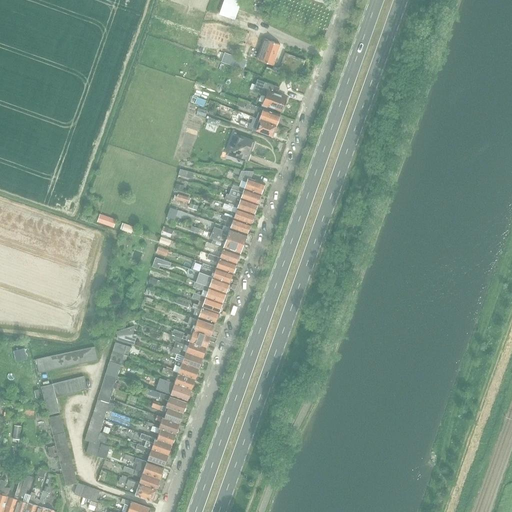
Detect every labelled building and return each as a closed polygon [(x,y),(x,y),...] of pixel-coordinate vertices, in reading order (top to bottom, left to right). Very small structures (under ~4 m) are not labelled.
[(260,13),(262,8),(241,1),(241,0),(223,0),(219,13),(256,26),(259,17),(246,12),(248,9),(260,13)] [(272,65),(279,45),(263,39),(256,59),(272,65)] [(214,59),(242,69),(245,61),(217,51),(214,59)] [(271,67),(271,70),(301,81),(301,78),(298,74),(302,60),(283,53),(278,67),(271,67)] [(200,54),(195,67),(212,73),(216,60),(200,54)] [(259,72),(261,66),(250,62),(248,68),(259,72)] [(278,86),(270,83),(257,78),(252,90),(265,94),(261,104),(266,106),(267,104),(282,110),(284,104),(282,103),(285,96),(276,93),(278,86)] [(260,112),(258,118),(275,124),(278,113),(246,102),(245,106),(260,112)] [(275,124),(258,118),(255,125),(234,117),(233,121),(271,135),(275,124)] [(246,160),(254,140),(233,133),(226,153),(246,160)] [(193,172),(180,169),(178,175),(192,178),(193,172)] [(238,186),(234,184),(243,188),(260,193),(263,184),(250,180),(252,172),(239,171),(234,169),(232,172),(239,174),(237,179),(240,180),(238,186)] [(234,184),(232,184),(230,189),(241,193),(240,197),(257,203),(260,193),(243,188),(234,184)] [(190,197),(178,193),(177,196),(174,195),(173,198),(188,203),(190,197)] [(238,203),(236,207),(253,213),(257,203),(240,197),(239,198),(226,193),(224,199),(238,203)] [(232,218),(226,216),(249,224),(253,213),(236,207),(222,203),(221,208),(234,213),(232,218)] [(173,220),(177,210),(170,207),(166,217),(173,220)] [(99,214),(97,221),(112,226),(114,219),(99,214)] [(249,224),(226,216),(222,214),(221,219),(230,223),(229,228),(246,233),(249,224)] [(212,227),(211,232),(242,243),(246,233),(229,228),(227,232),(212,227)] [(206,240),(205,241),(239,253),(242,243),(211,232),(209,236),(214,238),(213,243),(206,240)] [(159,242),(169,245),(171,240),(161,236),(159,242)] [(239,253),(205,241),(204,246),(220,252),(218,257),(235,263),(239,253)] [(158,247),(156,253),(166,256),(168,250),(158,247)] [(216,262),(215,267),(232,273),(235,263),(218,257),(208,254),(206,259),(216,262)] [(214,272),(212,277),(228,283),(232,273),(215,267),(202,263),(201,267),(214,272)] [(168,273),(153,267),(152,271),(167,276),(168,273)] [(210,282),(208,286),(225,292),(228,283),(212,277),(203,274),(201,279),(210,282)] [(202,289),(200,294),(221,302),(225,292),(208,286),(202,284),(196,282),(195,286),(202,289)] [(221,302),(200,294),(200,296),(193,294),(192,297),(199,300),(197,304),(218,311),(218,310),(220,310),(221,308),(220,306),(221,302)] [(189,302),(177,298),(175,302),(188,306),(189,302)] [(214,322),(218,311),(197,304),(197,305),(195,304),(194,308),(200,311),(198,316),(214,322)] [(197,318),(193,330),(209,336),(214,324),(197,318)] [(134,324),(115,330),(117,335),(116,339),(133,344),(137,334),(133,332),(134,324)] [(171,334),(174,335),(174,336),(182,338),(184,332),(173,329),(171,334)] [(206,347),(209,336),(193,330),(191,334),(186,332),(184,338),(184,339),(188,341),(206,347)] [(206,347),(188,341),(184,339),(184,338),(182,338),(174,336),(173,340),(184,344),(182,350),(202,357),(202,356),(204,356),(205,353),(204,351),(206,347)] [(112,350),(124,353),(128,355),(130,347),(115,342),(112,350)] [(95,346),(89,347),(88,348),(91,361),(98,360),(95,346)] [(200,362),(202,357),(182,350),(173,347),(171,351),(178,353),(176,359),(176,360),(181,361),(181,362),(198,368),(199,367),(201,366),(201,363),(200,362)] [(88,348),(83,349),(81,349),(84,363),(91,361),(88,348)] [(14,351),(16,361),(26,358),(24,349),(14,351)] [(81,349),(77,350),(75,350),(78,364),(84,363),(81,349)] [(75,350),(71,351),(68,352),(71,365),(78,364),(75,350)] [(124,353),(112,350),(109,361),(120,364),(124,353)] [(68,352),(62,353),(65,367),(71,365),(68,352)] [(62,353),(55,354),(58,368),(65,367),(62,353)] [(55,354),(49,356),(52,370),(58,368),(55,354)] [(49,356),(42,357),(45,371),(52,370),(49,356)] [(42,357),(36,359),(39,372),(45,371),(42,357)] [(196,372),(198,368),(181,362),(181,361),(176,360),(175,364),(172,370),(172,371),(194,379),(195,377),(197,377),(198,374),(196,372)] [(193,383),(194,379),(172,371),(172,370),(163,367),(161,371),(171,375),(176,377),(174,383),(191,389),(191,388),(193,387),(194,384),(193,383)] [(105,372),(101,383),(113,387),(117,376),(105,372)] [(83,376),(77,377),(80,391),(87,389),(83,376)] [(77,377),(71,379),(74,392),(80,391),(77,377)] [(189,393),(191,389),(174,383),(161,378),(159,382),(172,387),(170,394),(187,399),(187,398),(189,397),(190,395),(189,393)] [(71,379),(65,380),(68,394),(74,392),(71,379)] [(65,380),(58,382),(62,395),(68,394),(65,380)] [(58,382),(52,383),(55,397),(62,395),(58,382)] [(52,383),(40,386),(46,408),(57,405),(55,397),(52,383)] [(101,383),(98,394),(109,397),(113,387),(101,383)] [(185,408),(184,406),(186,401),(156,391),(149,388),(147,394),(154,396),(155,395),(168,400),(166,406),(182,412),(183,411),(185,410),(185,408)] [(96,398),(94,404),(106,408),(108,402),(96,398)] [(182,418),(181,417),(182,412),(166,406),(162,405),(152,402),(151,406),(166,412),(164,417),(179,423),(179,422),(181,421),(182,418)] [(26,403),(24,413),(33,415),(35,405),(26,403)] [(94,404),(92,410),(104,414),(106,408),(94,404)] [(57,405),(46,408),(47,414),(59,411),(57,405)] [(92,410),(91,416),(102,419),(104,414),(92,410)] [(177,431),(178,429),(177,427),(179,423),(164,417),(149,412),(147,416),(161,421),(158,427),(175,433),(175,432),(177,431)] [(48,417),(50,423),(61,420),(60,414),(48,417)] [(91,416),(89,422),(100,425),(102,419),(91,416)] [(61,420),(50,423),(51,429),(63,426),(61,420)] [(89,422),(87,428),(98,431),(100,425),(89,422)] [(21,426),(14,425),(12,438),(19,439),(21,426)] [(174,439),(173,438),(175,433),(158,427),(157,427),(152,425),(150,430),(159,432),(157,438),(171,444),(172,443),(173,442),(174,439)] [(63,426),(51,429),(53,435),(64,432),(63,426)] [(87,428),(85,433),(96,437),(98,431),(87,428)] [(64,432),(53,435),(54,440),(66,437),(64,432)] [(96,437),(85,433),(83,439),(88,440),(94,442),(96,437)] [(171,450),(170,448),(171,444),(157,438),(141,433),(139,437),(145,439),(143,445),(150,448),(168,454),(168,453),(170,453),(171,450)] [(66,437),(54,440),(55,446),(67,443),(66,437)] [(94,442),(88,440),(84,451),(90,453),(94,442)] [(94,442),(90,453),(95,455),(99,444),(94,442)] [(67,443),(55,446),(57,451),(68,448),(67,443)] [(100,443),(99,444),(95,455),(104,458),(108,446),(100,443)] [(167,460),(166,459),(168,454),(150,448),(143,445),(143,446),(137,443),(136,448),(149,452),(147,459),(164,465),(164,464),(166,463),(167,460)] [(68,448),(57,451),(58,457),(70,454),(68,448)] [(161,472),(163,467),(125,453),(123,458),(137,463),(135,469),(159,478),(159,477),(161,476),(162,474),(161,472)] [(70,454),(58,457),(60,462),(71,460),(70,454)] [(71,460),(60,462),(61,468),(73,465),(71,460)] [(73,465),(61,468),(63,474),(74,471),(73,465)] [(157,483),(159,478),(135,469),(135,470),(125,466),(123,470),(141,476),(139,483),(155,489),(156,488),(157,487),(158,485),(157,483)] [(74,471),(63,474),(64,479),(75,476),(74,471)] [(24,511),(28,502),(30,495),(26,493),(30,480),(31,476),(25,474),(24,479),(20,490),(13,511),(24,511)] [(75,476),(64,479),(65,485),(77,482),(75,476)] [(13,511),(20,490),(24,479),(20,478),(14,498),(8,495),(2,511),(13,511)] [(10,488),(4,487),(6,481),(1,479),(0,481),(0,511),(2,511),(8,495),(7,495),(10,488)] [(154,496),(154,494),(155,489),(139,483),(138,483),(128,479),(126,484),(137,488),(134,494),(151,500),(152,499),(154,498),(154,496)] [(74,493),(79,495),(83,484),(78,482),(74,493)] [(83,484),(79,495),(84,497),(88,486),(83,484)] [(88,486),(84,497),(90,499),(94,488),(88,486)] [(94,488),(90,499),(95,501),(99,490),(94,488)] [(42,507),(45,497),(47,491),(42,489),(41,496),(39,500),(38,505),(35,511),(53,511),(54,510),(42,507)] [(39,500),(34,498),(35,493),(31,492),(30,495),(28,502),(24,511),(35,511),(38,505),(39,500)] [(147,511),(149,507),(131,501),(130,501),(122,498),(121,502),(124,504),(122,510),(128,511),(147,511)]
